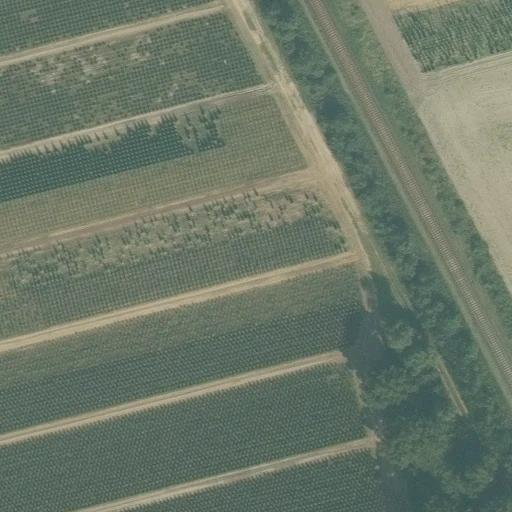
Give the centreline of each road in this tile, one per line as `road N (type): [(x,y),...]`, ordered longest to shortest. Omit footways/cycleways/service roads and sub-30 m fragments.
road 1 (track): [(248,0),(511,492)]
road 2 (track): [(406,291),(404,345),(464,511)]
